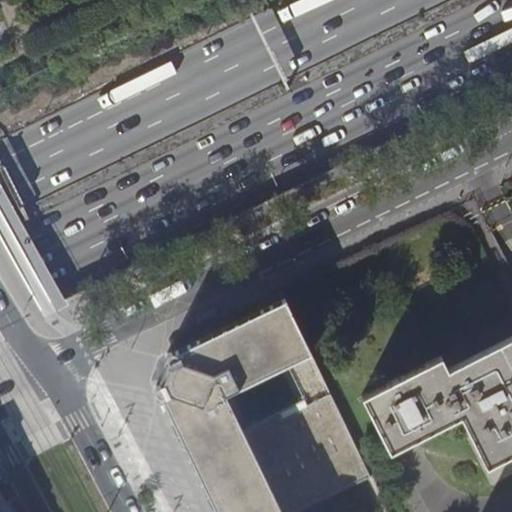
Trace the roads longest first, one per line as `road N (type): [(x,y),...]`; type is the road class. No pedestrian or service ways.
road 1 (trunk): [(0,271),(511,25)]
road 2 (primary): [(44,366),(511,139)]
road 3 (trunk): [(376,0),(0,184)]
road 4 (primary): [(127,511),(44,366)]
road 5 (unknown): [(459,165),(511,297)]
